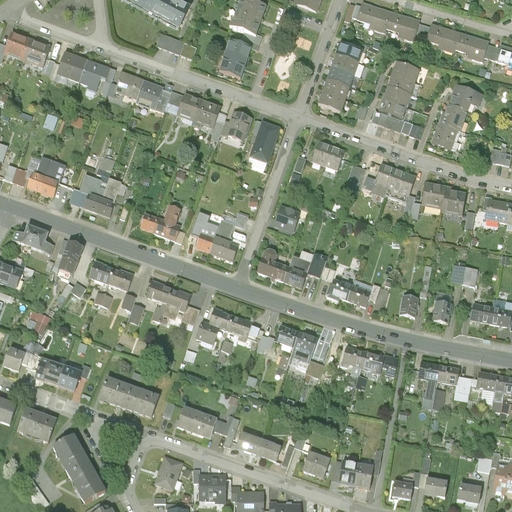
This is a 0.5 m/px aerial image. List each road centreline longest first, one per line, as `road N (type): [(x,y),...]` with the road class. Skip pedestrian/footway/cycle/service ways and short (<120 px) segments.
road 1 (secondary): [(237,288),(406,340),(511,362)]
road 2 (secondary): [(9,206),(237,288)]
road 3 (residential): [(144,436),(359,511)]
road 4 (residential): [(237,288),(300,119)]
road 5 (residential): [(102,48),(251,101)]
road 6 (residential): [(330,33),(283,16),(251,101)]
road 7 (residential): [(511,28),(502,32),(388,0)]
